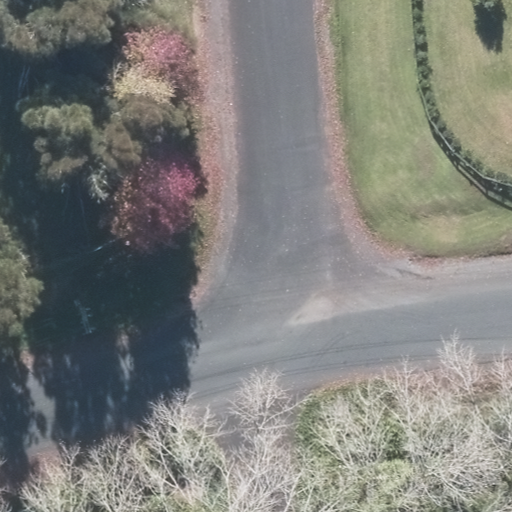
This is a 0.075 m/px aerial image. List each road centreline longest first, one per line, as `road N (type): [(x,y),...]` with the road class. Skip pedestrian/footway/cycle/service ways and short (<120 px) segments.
road 1 (residential): [(327,343),(278,0)]
road 2 (unclassified): [(0,412),(194,364),(327,343)]
road 3 (unclassified): [(327,343),(511,319)]
